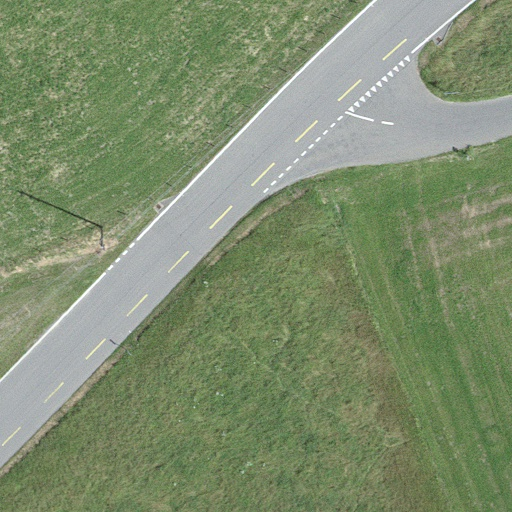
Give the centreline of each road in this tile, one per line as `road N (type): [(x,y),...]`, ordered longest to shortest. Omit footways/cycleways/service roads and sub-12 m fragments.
road 1 (secondary): [(312,97),(0,427)]
road 2 (unclassified): [(511,116),(441,127),(354,114),(312,97)]
road 3 (secondary): [(420,0),(312,97)]
